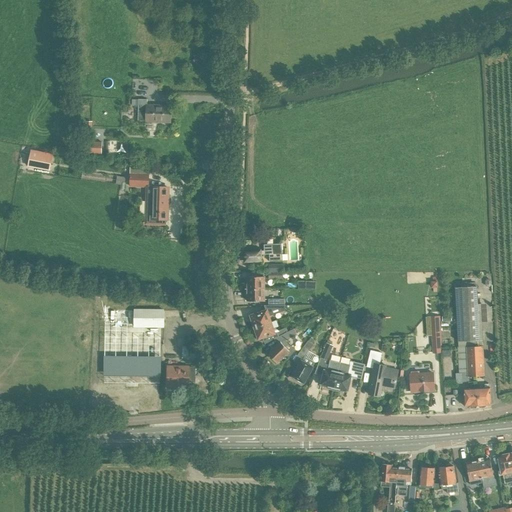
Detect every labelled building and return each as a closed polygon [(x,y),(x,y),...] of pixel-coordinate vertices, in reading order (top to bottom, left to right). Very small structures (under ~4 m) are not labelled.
[(137,97),(136,129),(138,129),(146,130),(148,130),(150,130),(150,122),(170,122),(171,106),(149,105),(149,98),(147,98),(140,98),(137,97)] [(102,154),(102,142),(82,142),(81,154),(102,154)] [(31,150),(28,167),(50,171),(53,154),(31,150)] [(131,176),(130,187),(148,187),(149,176),(149,175),(131,175),(131,176)] [(126,177),(117,176),(116,184),(121,185),(122,183),(125,183),(126,177)] [(168,188),(153,188),(148,188),(146,219),(151,219),(151,224),(165,225),(165,220),(167,220),(168,188)] [(259,254),(268,254),(269,253),(270,261),(283,260),(282,243),(263,244),(264,250),(262,250),(251,250),(250,249),(245,249),(246,251),(243,251),(243,254),(242,254),(242,258),(244,258),(244,261),(260,260),(259,254)] [(269,272),(285,271),(284,264),(268,265),(269,272)] [(244,282),(244,289),(265,289),(265,276),(246,276),(246,282),(244,282)] [(485,375),(483,346),(478,346),(478,340),(483,340),(482,322),(481,304),(478,304),(477,286),(455,287),(458,341),(459,373),(462,373),(463,381),(469,381),(469,377),(485,375)] [(265,289),(244,289),(245,295),(246,295),(246,301),(265,301),(265,289)] [(250,315),(254,327),(272,321),(270,315),(286,310),(286,305),(264,305),(266,310),(250,315)] [(134,310),(133,326),(163,326),(163,310),(134,310)] [(276,332),(272,321),(254,327),(258,339),(263,337),(276,333),(276,332)] [(277,332),(279,336),(288,331),(286,327),(277,332)] [(441,327),(431,328),(432,340),(432,345),(433,353),(441,353),(440,340),(442,340),(441,327)] [(288,331),(279,336),(278,336),(275,339),(280,344),(269,354),(278,364),(281,360),(283,363),(296,350),(286,340),(297,335),(294,329),(288,331)] [(292,376),(303,382),(315,362),(305,356),(314,344),(308,340),(296,356),(302,359),(292,376)] [(334,388),(340,362),(330,360),(328,364),(325,363),(326,360),(327,360),(333,345),(327,342),(320,358),(321,358),(317,367),(324,369),(321,384),(328,385),(327,387),(334,388)] [(182,348),(182,356),(201,356),(201,348),(182,348)] [(382,386),(395,388),(399,370),(386,367),(387,365),(380,364),(382,352),(371,350),(367,366),(373,368),(368,394),(380,396),(382,386)] [(161,356),(105,355),(104,375),(161,376),(161,356)] [(351,376),(362,378),(365,364),(350,361),(349,364),(340,362),(334,388),(340,390),(341,388),(348,390),(351,376)] [(195,367),(168,367),(168,386),(195,387),(195,367)] [(435,390),(433,372),(419,373),(419,371),(411,371),(411,373),(410,373),(411,392),(435,390)] [(489,387),(477,388),(477,405),(480,407),(484,407),(486,404),(490,404),(489,387)] [(477,405),(477,388),(465,388),(465,405),(469,405),(471,407),(475,407),(477,405)] [(505,483),(511,481),(511,464),(509,452),(501,454),(501,456),(497,457),(500,469),(504,468),(504,471),(502,471),(505,483)] [(490,458),(478,461),(481,479),(482,483),(483,488),(497,485),(496,480),(494,480),(494,476),(490,458)] [(470,485),(482,483),(481,479),(478,461),(466,463),(469,481),(470,481),(470,485)] [(381,465),(380,467),(381,470),(382,470),(381,481),(380,486),(389,487),(387,511),(393,511),(395,495),(397,467),(392,466),(393,464),(382,464),(382,465),(381,465)] [(453,465),(451,465),(450,464),(446,464),(445,466),(438,467),(441,485),(442,489),(447,488),(447,493),(458,492),(457,483),(456,483),(453,465)] [(399,467),(397,467),(395,495),(407,496),(408,484),(411,485),(412,468),(405,468),(405,466),(399,466),(399,467)] [(428,466),(426,467),(421,467),(419,487),(432,488),(433,486),(435,468),(433,468),(431,466),(428,466)]
